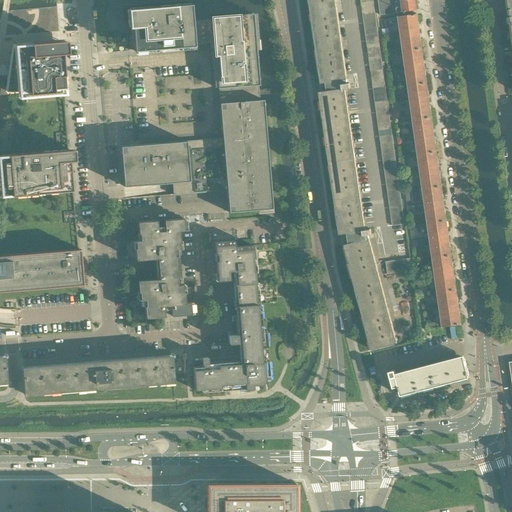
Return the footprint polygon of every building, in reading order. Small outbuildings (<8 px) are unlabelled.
[(312,0),(313,3),(310,3),(312,21),(315,21),(316,29),(313,29),(313,30),(316,30),(318,38),(315,39),(317,57),(320,57),(321,65),(318,65),(318,66),(322,66),(323,74),(320,74),(321,84),(323,83),(344,81),(342,63),(345,63),(344,61),(341,61),(336,28),(339,27),(339,25),(336,26),(332,0),(312,0)] [(415,0),(378,0),(380,15),(417,10),(415,0)] [(179,4),(130,9),(131,27),(131,32),(133,49),(193,45),(191,21),(191,19),(190,4),(179,4)] [(253,14),(211,17),(211,19),(214,43),(215,55),(217,83),(228,82),(258,80),(253,14)] [(399,17),(404,52),(423,49),(418,14),(399,17)] [(6,88),(6,92),(16,91),(28,90),(28,93),(64,90),(63,87),(62,71),(61,53),(66,52),(65,40),(44,41),(29,43),(13,44),(6,88)] [(404,52),(409,86),(427,83),(423,49),(404,52)] [(325,91),(319,92),(320,99),(320,102),(323,119),(325,137),(328,154),(331,173),(333,190),(336,208),(338,225),(339,229),(339,235),(345,234),(346,244),(366,239),(368,239),(367,235),(371,235),(370,229),(365,230),(345,89),(350,89),(350,83),(346,84),(345,80),(344,81),(323,83),(325,91)] [(409,86),(414,120),(432,118),(427,83),(409,86)] [(226,193),(228,215),(272,211),(263,102),(260,102),(259,102),(219,106),(226,193)] [(414,120),(418,155),(437,152),(432,118),(414,120)] [(190,140),(120,146),(123,186),(172,182),(172,188),(173,195),(194,193),(190,140)] [(0,196),(72,191),(70,161),(75,161),(74,149),(68,150),(9,155),(0,155),(0,196)] [(418,155),(423,189),(442,187),(437,152),(418,155)] [(423,189),(428,224),(447,221),(442,187),(423,189)] [(144,306),(145,318),(164,316),(163,306),(170,305),(171,316),(191,314),(190,302),(185,303),(184,292),(183,292),(182,286),(184,286),(183,285),(182,285),(182,278),(180,256),(180,249),(181,249),(181,248),(180,248),(179,242),(180,242),(179,231),(184,230),(183,219),(138,222),(139,234),(140,234),(140,240),(134,241),(134,242),(135,242),(136,248),(135,249),(136,260),(157,259),(158,264),(155,265),(156,273),(159,273),(159,279),(137,281),(138,293),(139,293),(140,299),(139,299),(139,300),(145,300),(145,306),(144,306)] [(428,224),(433,258),(452,255),(447,221),(428,224)] [(346,244),(344,245),(346,254),(349,254),(352,262),(349,263),(349,264),(352,263),(354,270),(351,271),(356,289),(359,288),(361,297),(358,297),(358,298),(361,298),(363,305),(360,306),(365,324),(368,323),(370,331),(367,332),(367,333),(370,332),(372,340),(369,340),(371,350),(397,343),(396,341),(394,342),(387,318),(390,318),(390,316),(387,316),(380,293),(383,292),(383,290),(380,291),(371,258),(374,257),(374,255),(371,256),(368,247),(366,239),(346,244)] [(214,258),(206,258),(207,275),(210,275),(210,281),(229,280),(228,271),(235,271),(236,284),(235,284),(237,307),(239,307),(239,316),(232,316),(232,322),(236,321),(237,335),(228,335),(229,344),(241,343),(243,363),(222,365),(222,361),(208,362),(207,358),(202,358),(203,366),(192,367),(194,390),(219,388),(220,392),(246,389),(246,384),(249,384),(249,386),(265,384),(265,381),(271,380),(270,377),(267,331),(263,331),(261,304),(257,304),(255,284),(256,283),(255,272),(254,272),(253,265),(254,265),(254,264),(253,264),(253,258),(254,258),(253,246),(234,247),(234,241),(212,243),(213,249),(214,258)] [(0,291),(83,285),(80,249),(0,255),(0,291)] [(205,250),(206,258),(214,258),(213,249),(205,250)] [(433,258),(438,292),(456,290),(452,255),(433,258)] [(409,259),(403,259),(405,272),(411,271),(409,259)] [(393,274),(391,261),(385,262),(387,275),(393,274)] [(456,290),(438,292),(443,327),(461,324),(456,290)] [(172,357),(171,357),(171,355),(22,367),(22,369),(24,393),(24,395),(173,382),(173,380),(174,380),(173,379),(172,357)] [(389,372),(389,373),(393,388),(394,388),(395,392),(400,391),(401,396),(469,378),(464,359),(397,377),(395,370),(389,371),(389,372)] [(295,511),(295,484),(207,484),(206,511),(295,511)]
